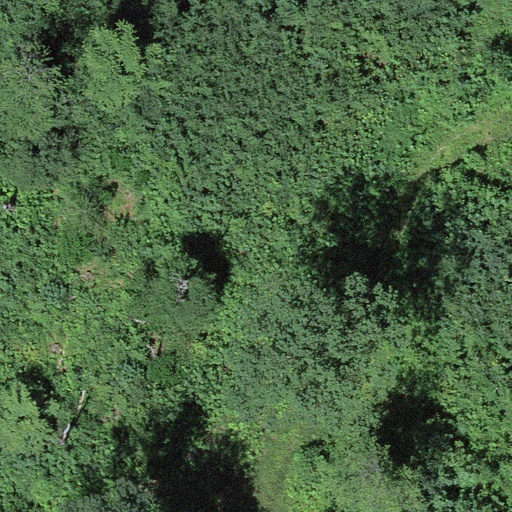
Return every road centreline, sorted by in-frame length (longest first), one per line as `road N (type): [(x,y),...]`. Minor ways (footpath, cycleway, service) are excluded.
road 1 (track): [(511,120),(442,147),(259,511)]
road 2 (track): [(442,147),(498,0)]
